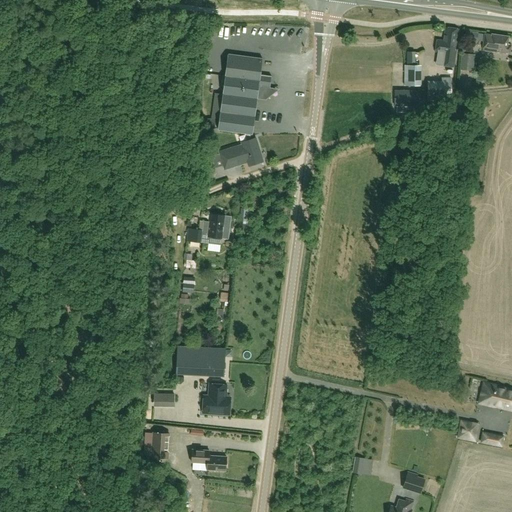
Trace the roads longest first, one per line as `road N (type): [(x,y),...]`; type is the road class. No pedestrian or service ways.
road 1 (tertiary): [(263,511),(327,0)]
road 2 (track): [(0,272),(310,156)]
road 3 (track): [(51,253),(24,511)]
road 4 (unknown): [(511,83),(310,156)]
